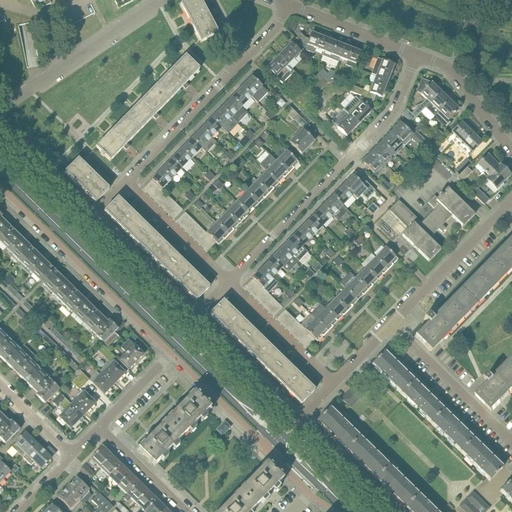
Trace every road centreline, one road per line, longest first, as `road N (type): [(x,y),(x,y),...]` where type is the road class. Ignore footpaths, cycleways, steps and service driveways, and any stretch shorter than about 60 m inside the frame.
road 1 (tertiary): [(277,440),(0,169)]
road 2 (residential): [(125,180),(276,27),(286,5)]
road 3 (residential): [(0,186),(168,352)]
road 4 (residential): [(161,0),(0,109)]
road 5 (residential): [(429,286),(368,224),(391,200),(348,159)]
road 6 (residential): [(229,282),(348,159)]
road 7 (residential): [(511,441),(392,323)]
road 8 (residential): [(229,282),(125,180)]
road 9 (residential): [(191,321),(87,219)]
road 10 (residential): [(294,422),(191,321)]
road 11 (residential): [(332,383),(229,282)]
road 12 (residential): [(511,151),(450,68),(416,55)]
road 13 (residential): [(168,352),(267,450)]
road 14 (residential): [(416,55),(286,5)]
road 15 (residential): [(386,511),(294,422)]
road 16 (residential): [(348,159),(393,114),(416,55)]
road 17 (residential): [(87,219),(0,136)]
road 18 (residential): [(184,511),(98,427)]
